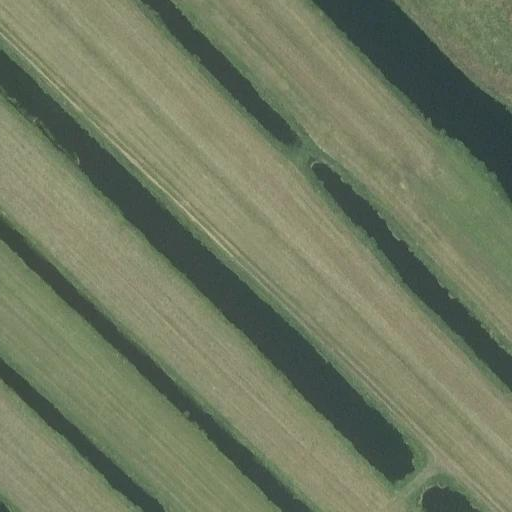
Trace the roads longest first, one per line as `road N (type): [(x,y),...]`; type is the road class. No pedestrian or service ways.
road 1 (track): [(437,461),(0,32)]
road 2 (track): [(389,511),(437,461),(490,511)]
